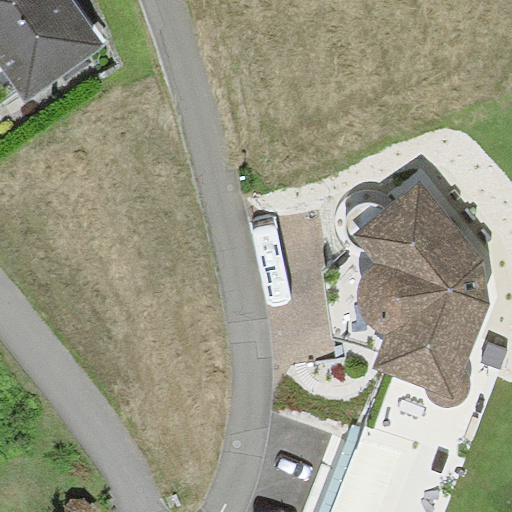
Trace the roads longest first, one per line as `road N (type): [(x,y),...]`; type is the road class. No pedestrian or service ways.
road 1 (residential): [(227,511),(256,429),(252,325),(215,145),(164,0)]
road 2 (residential): [(0,300),(85,407),(144,511)]
